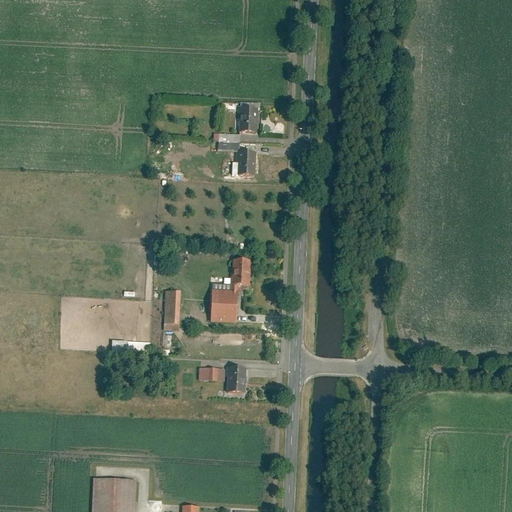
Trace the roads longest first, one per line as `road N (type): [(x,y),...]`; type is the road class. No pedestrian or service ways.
road 1 (unclassified): [(377,370),(395,0)]
road 2 (tertiary): [(296,365),(312,0)]
road 3 (tertiary): [(289,511),(296,365)]
road 4 (residential): [(368,511),(377,370)]
road 5 (unclassified): [(511,377),(377,370)]
